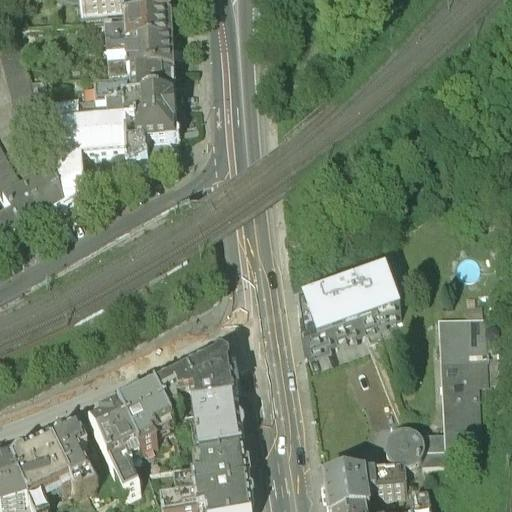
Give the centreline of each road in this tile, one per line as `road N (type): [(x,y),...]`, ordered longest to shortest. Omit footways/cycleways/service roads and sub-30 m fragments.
road 1 (residential): [(266,327),(222,335),(0,435)]
road 2 (residential): [(246,168),(195,188),(0,298)]
road 3 (primary): [(266,327),(296,511)]
road 4 (primary): [(246,168),(266,327)]
road 5 (primary): [(236,17),(246,168)]
